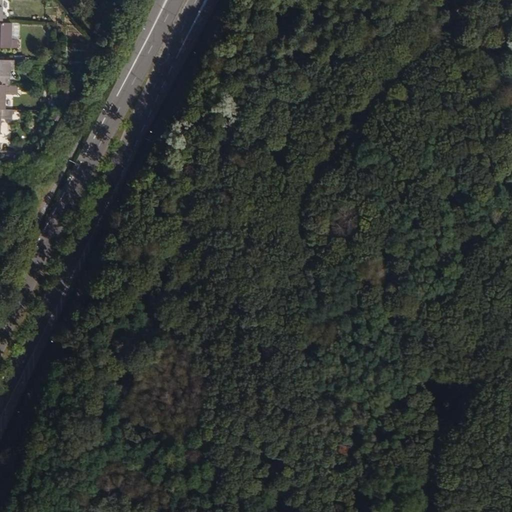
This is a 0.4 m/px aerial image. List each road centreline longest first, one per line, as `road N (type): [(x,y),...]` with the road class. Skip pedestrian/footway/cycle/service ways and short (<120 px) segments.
road 1 (primary): [(0,404),(187,19)]
road 2 (primary): [(150,45),(0,339)]
